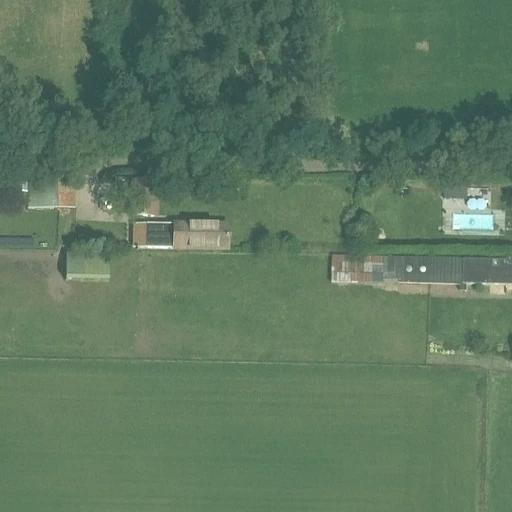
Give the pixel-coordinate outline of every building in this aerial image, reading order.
[(25,182),(25,211),(55,211),(55,182),(25,182)] [(130,216),(154,217),(156,184),(131,183),(130,216)] [(444,188),(444,201),(457,201),(457,188),(444,188)] [(227,227),(146,225),(146,249),(227,251),(227,227)] [(398,286),(415,286),(460,287),(460,292),(467,292),(467,285),(511,286),(511,258),(507,259),(507,262),(464,261),(384,258),(334,257),(332,283),(384,284),(384,282),(398,282),(398,286)]
